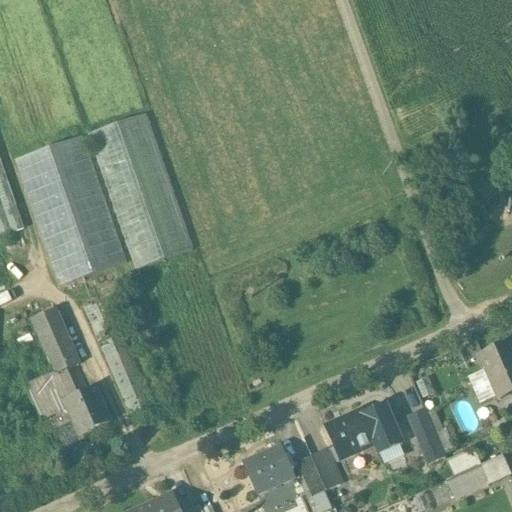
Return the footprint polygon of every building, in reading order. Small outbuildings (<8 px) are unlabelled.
[(91,130),(23,155),(67,282),(135,255),(91,130)] [(0,131),(0,236),(34,225),(0,131)] [(202,254),(147,274),(196,411),(251,391),(202,254)] [(65,301),(38,314),(61,369),(35,382),(51,415),(76,405),(91,433),(121,418),(101,377),(84,384),(74,366),(90,358),(65,301)] [(511,393),(511,340),(483,353),(501,398),(511,393)] [(393,394),(332,419),(350,458),(382,441),(386,452),(413,440),(393,394)] [(427,463),(454,453),(437,406),(410,416),(427,463)] [(305,480),(285,440),(251,457),(269,496),(305,480)] [(337,445),(305,459),(321,492),(350,478),(337,445)] [(511,477),(511,474),(505,456),(482,463),(475,445),(452,456),(460,475),(449,480),(458,502),(511,477)] [(189,511),(175,486),(125,509),(125,511),(189,511)]
